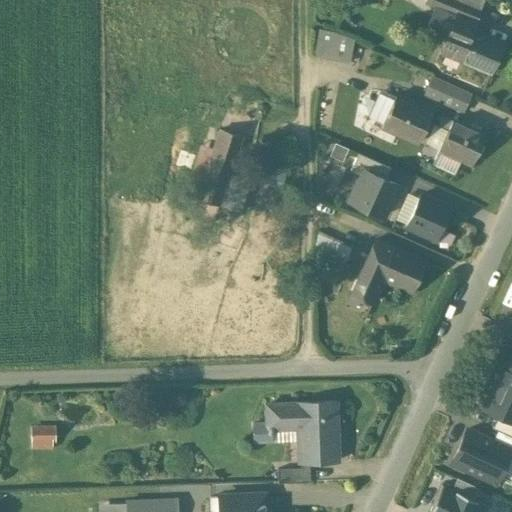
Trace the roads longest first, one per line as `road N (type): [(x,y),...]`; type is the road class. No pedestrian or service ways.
road 1 (residential): [(442,361),(0,380)]
road 2 (tertiary): [(442,361),(511,208)]
road 3 (tertiary): [(373,511),(442,361)]
